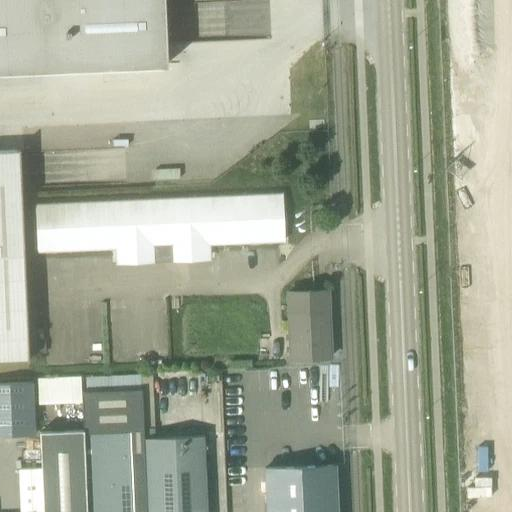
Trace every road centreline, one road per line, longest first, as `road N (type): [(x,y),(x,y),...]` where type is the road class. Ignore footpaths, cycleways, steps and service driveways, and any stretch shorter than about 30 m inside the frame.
road 1 (tertiary): [(409,511),(387,0)]
road 2 (unknown): [(499,263),(492,0)]
road 3 (unknown): [(504,505),(499,263)]
